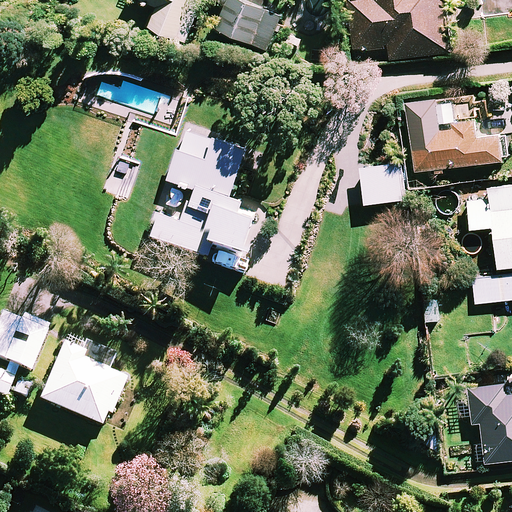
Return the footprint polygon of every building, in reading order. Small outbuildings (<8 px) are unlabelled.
[(141,0),(159,8),(150,27),(186,42),(203,0),(211,0),(227,7),(218,30),(268,50),(282,16),(242,0),(141,0)] [(348,0),(353,50),(390,47),(391,57),(452,53),(448,0),(348,0)] [(418,172),(435,169),(437,177),(456,175),(455,167),(505,159),(501,135),(480,138),(477,119),(457,122),(453,97),(408,103),(418,172)] [(249,147),(187,127),(170,179),(197,188),(188,212),(161,203),(148,243),(204,262),(207,251),(243,263),(262,207),(232,196),(249,147)] [(403,200),(400,163),(362,166),(366,204),(403,200)] [(511,184),(491,187),(492,198),(469,201),(472,229),(495,226),(499,268),(511,266),(511,184)] [(511,274),(473,279),(477,304),(511,299),(511,274)] [(438,322),(438,301),(425,301),(425,322),(438,322)] [(0,321),(0,360),(8,364),(4,374),(0,372),(0,396),(6,399),(19,368),(30,373),(49,328),(5,309),(0,321)] [(85,355),(63,345),(40,403),(105,430),(126,381),(107,373),(114,356),(89,346),(85,355)] [(444,356),(431,357),(433,379),(446,378),(444,356)] [(511,393),(509,394),(508,382),(470,386),(475,423),(483,422),(488,462),(511,459),(511,393)]
